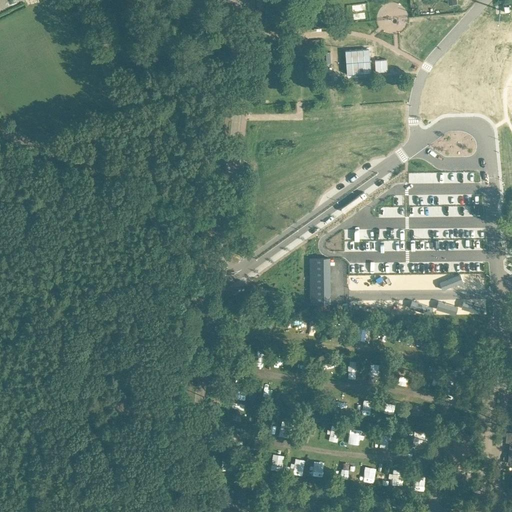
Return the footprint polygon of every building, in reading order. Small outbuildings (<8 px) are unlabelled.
[(437,83),(437,100),(437,101),(437,102),(437,103),(438,103),(438,104),(439,104),(439,105),(440,105),(441,105),(442,105),(459,105),(460,105),(461,105),(462,105),(463,104),(464,103),(464,102),(465,102),(465,101),(465,100),(465,83),(465,82),(465,81),(464,81),(464,80),(464,79),(463,79),(463,78),(462,78),(461,78),(461,77),(460,77),(442,77),(441,77),(440,78),(439,78),(439,79),(438,79),(438,80),(437,80),(437,81),(437,82),(437,83)] [(331,304),(330,258),(309,258),(310,304),(331,304)] [(317,324),(320,319),(313,315),(310,320),(317,324)] [(394,341),(395,329),(385,328),(384,340),(394,341)] [(411,344),(420,346),(422,338),(412,336),(411,344)] [(362,369),(363,355),(354,354),(353,368),(362,369)] [(339,361),(337,355),(330,357),(332,363),(339,361)] [(406,376),(411,376),(413,363),(403,362),(402,369),(406,369),(406,376)] [(281,393),(283,382),(275,380),(273,391),(281,393)] [(368,395),(369,408),(377,408),(376,395),(368,395)] [(425,414),(426,399),(416,398),(415,414),(425,414)] [(415,436),(425,437),(425,426),(415,425),(415,436)] [(306,438),(314,438),(314,428),(306,428),(306,438)] [(391,428),(383,428),(382,442),(390,442),(391,428)] [(353,467),(353,455),(345,455),(345,468),(353,467)] [(318,456),(316,471),(328,472),(330,457),(318,456)] [(297,467),(308,467),(308,458),(297,458),(297,467)] [(399,477),(406,478),(407,463),(400,463),(399,477)]
